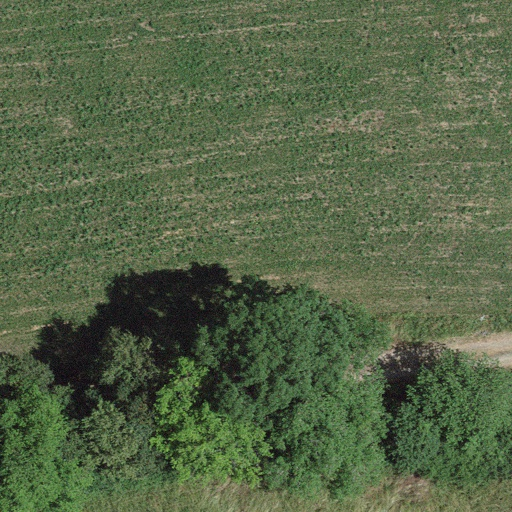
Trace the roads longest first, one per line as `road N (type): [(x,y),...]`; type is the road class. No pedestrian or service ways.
road 1 (track): [(0,419),(511,356)]
road 2 (track): [(511,133),(457,0)]
